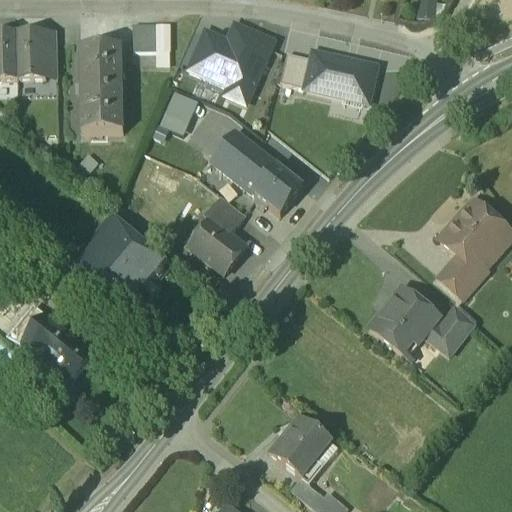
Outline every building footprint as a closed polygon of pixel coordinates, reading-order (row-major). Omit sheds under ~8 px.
[(415,0),(417,13),(421,13),(421,8),(431,8),(429,0),(415,0)] [(169,25),(132,26),(132,52),(156,52),(156,65),(169,65),(169,25)] [(204,37),(188,72),(228,89),(224,98),(244,107),(273,43),(234,26),(225,47),(204,37)] [(44,35),(16,36),(17,81),(45,80),(45,67),(44,38),(44,35)] [(16,36),(0,36),(0,81),(17,81),(16,36)] [(56,38),(44,38),(45,67),(56,67),(56,38)] [(119,51),(78,52),(81,135),(121,134),(119,51)] [(376,69),(313,54),(311,61),(305,91),(368,105),(376,69)] [(280,86),(305,91),(311,61),(287,56),(280,86)] [(155,125),(178,134),(193,100),(170,91),(155,125)] [(275,166),(221,124),(209,139),(221,149),(211,161),(252,194),(275,166)] [(302,187),(275,166),(252,194),(279,215),(302,187)] [(221,198),(204,220),(208,223),(209,221),(227,235),(243,215),(221,198)] [(473,204),(439,242),(456,257),(473,272),(478,267),(494,249),(490,245),(503,230),(473,204)] [(127,316),(141,299),(146,303),(159,288),(154,284),(167,267),(110,219),(69,267),(127,316)] [(227,235),(209,221),(208,223),(188,248),(223,275),(244,248),(227,235)] [(473,272),(456,257),(438,279),(462,300),(485,274),(478,267),(473,272)] [(404,293),(386,315),(383,312),(369,330),(405,359),(423,337),(434,323),(420,312),(423,308),(404,293)] [(65,332),(34,305),(12,331),(44,358),(65,332)] [(454,309),(439,327),(434,323),(423,337),(448,357),(472,325),(454,309)] [(65,332),(44,358),(56,368),(49,376),(64,389),(93,356),(65,332)] [(330,442),(299,417),(268,454),(300,480),(315,463),(314,462),(330,442)] [(322,498),(299,480),(289,493),(314,511),(345,511),(348,509),(326,492),(322,498)]
